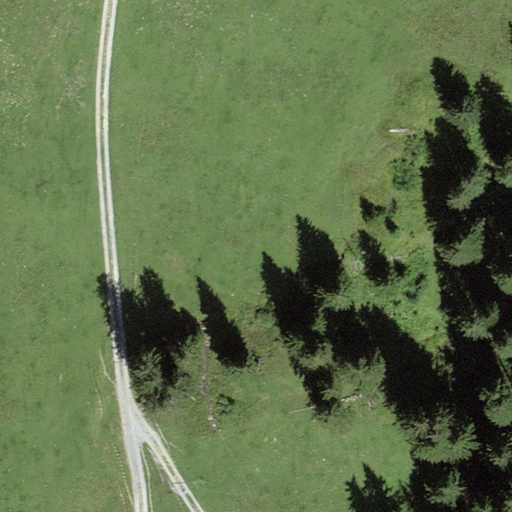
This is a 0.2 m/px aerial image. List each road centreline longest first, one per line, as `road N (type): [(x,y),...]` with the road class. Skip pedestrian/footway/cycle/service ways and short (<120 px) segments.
road 1 (track): [(111,0),(102,142),(120,371),(198,511)]
road 2 (track): [(120,371),(138,511)]
